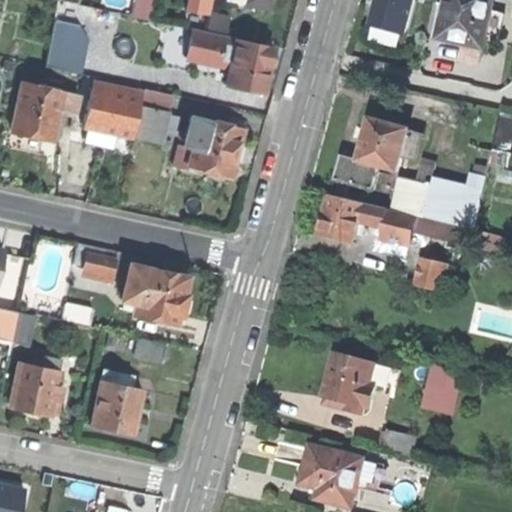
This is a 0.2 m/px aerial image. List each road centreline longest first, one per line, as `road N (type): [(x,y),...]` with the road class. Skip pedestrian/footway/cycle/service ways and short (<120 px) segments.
road 1 (residential): [(257,263),(334,0)]
road 2 (residential): [(0,205),(257,263)]
road 3 (residential): [(191,493),(257,263)]
road 4 (residential): [(0,448),(191,493)]
